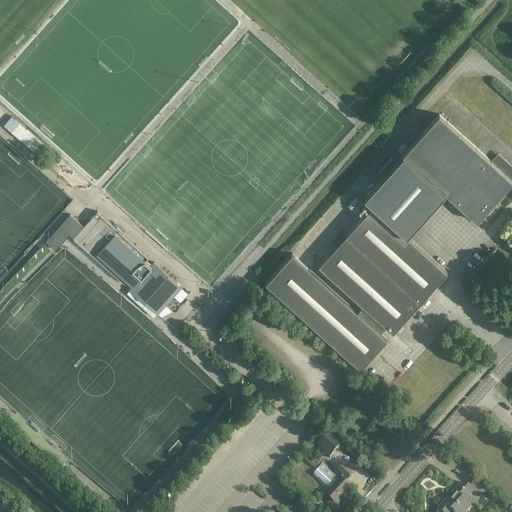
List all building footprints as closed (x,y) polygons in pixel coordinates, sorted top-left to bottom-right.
[(491,160),(439,113),(363,196),(365,197),(373,205),(318,265),(363,305),(356,311),(292,253),(264,282),(360,368),(387,338),(379,331),(385,325),(393,332),(447,272),(406,235),(444,191),(476,219),(511,178),(511,164),(498,152),(491,160)] [(20,122),(13,129),(30,144),(36,137),(20,122)] [(97,211),(84,226),(70,213),(45,241),(55,250),(69,234),(124,283),(127,280),(133,285),(130,289),(157,313),(157,312),(181,286),(154,262),(151,266),(145,260),(148,257),(97,211)] [(383,410),(378,406),(368,418),(372,422),(383,410)] [(60,471),(67,463),(13,415),(6,423),(60,471)] [(330,459),(341,447),(328,435),(317,447),(330,459)] [(323,463),(314,474),(325,484),(329,479),(330,480),(335,473),(323,463)] [(348,481),(353,476),(344,467),(339,472),(343,477),(325,496),(337,507),(352,491),(344,483),(347,480),(348,481)] [(464,501),(472,491),(462,482),(453,492),(456,496),(451,502),(447,498),(438,509),(440,511),(450,511),(451,511),(465,511),(470,507),(464,501)]
